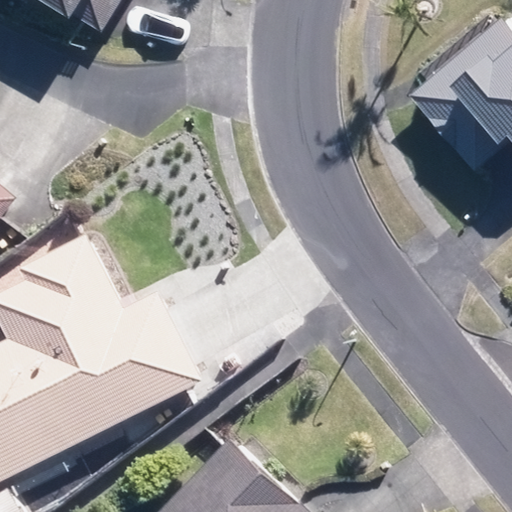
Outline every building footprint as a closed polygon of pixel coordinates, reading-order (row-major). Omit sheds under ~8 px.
[(109,33),(129,0),(51,0),(83,19),(84,17),(109,33)] [(511,14),(416,97),(481,172),(511,145),(511,14)] [(0,229),(26,200),(0,177),(0,229)] [(0,345),(0,484),(211,381),(166,290),(132,306),(96,234),(26,269),(31,279),(0,293),(0,310),(14,339),(0,345)] [(316,511),(239,438),(167,511),(316,511)] [(0,511),(30,511),(17,484),(0,492),(0,511)]
